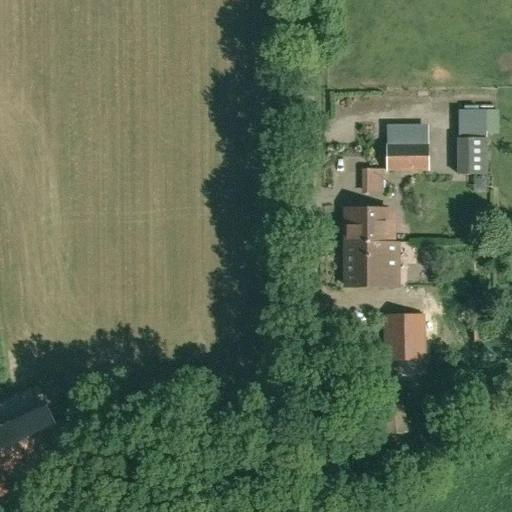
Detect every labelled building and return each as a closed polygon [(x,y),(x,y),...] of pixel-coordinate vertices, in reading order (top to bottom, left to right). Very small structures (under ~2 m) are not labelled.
[(457,139),(457,175),(487,175),(487,138),(486,138),(486,110),(482,110),(462,110),(458,111),(459,139),(457,139)] [(428,171),(428,131),(387,131),(387,171),(428,171)] [(361,169),(361,194),(383,194),(383,169),(361,169)] [(388,214),(388,212),(388,210),(345,211),(346,247),(388,246),(388,245),(388,232),(392,228),(392,218),(388,214)] [(388,246),(346,247),(346,288),(397,287),(396,245),(388,245),(388,246)] [(511,314),(473,316),(474,343),(511,341),(511,314)] [(384,360),(425,360),(424,316),(383,317),(384,360)] [(408,431),(403,401),(354,409),(361,453),(401,446),(399,433),(408,431)] [(57,478),(79,468),(56,417),(34,427),(57,478)]
